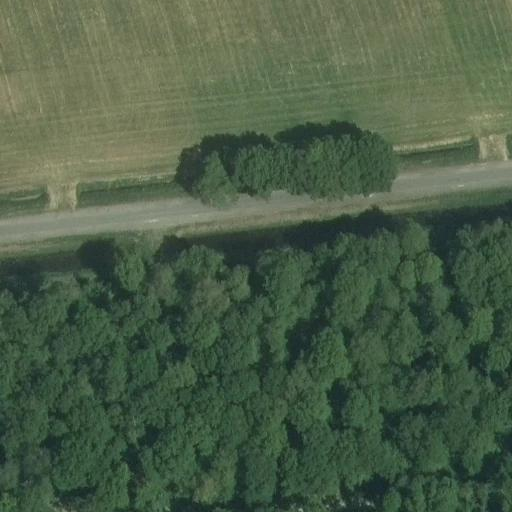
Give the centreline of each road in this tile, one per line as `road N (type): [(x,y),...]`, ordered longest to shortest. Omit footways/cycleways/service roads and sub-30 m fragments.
road 1 (residential): [(0,234),(511,174)]
road 2 (track): [(511,488),(306,511)]
